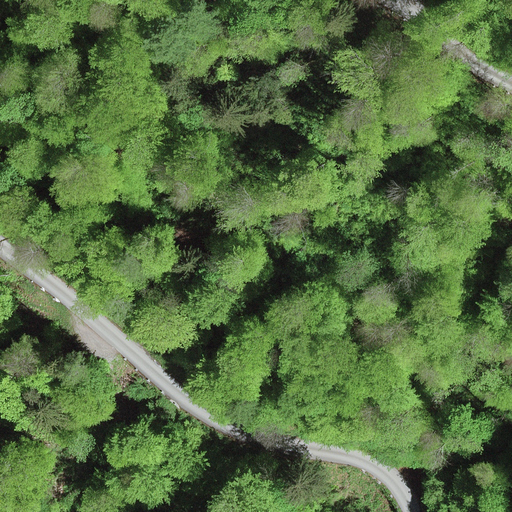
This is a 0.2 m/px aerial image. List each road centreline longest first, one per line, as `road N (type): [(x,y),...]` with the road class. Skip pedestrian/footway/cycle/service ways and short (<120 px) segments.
road 1 (unclassified): [(408,511),(373,465),(272,444),(201,409),(0,245)]
road 2 (unclassified): [(392,0),(511,86)]
